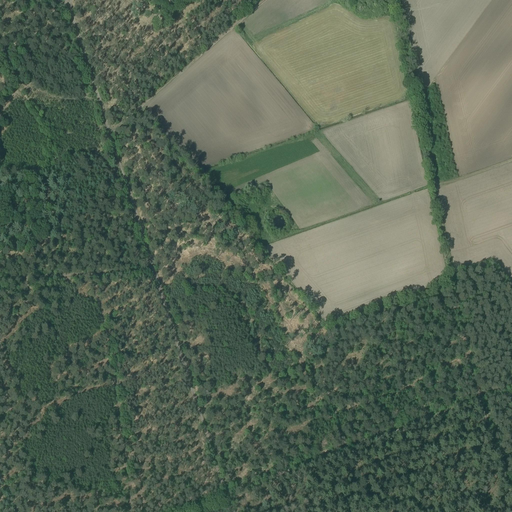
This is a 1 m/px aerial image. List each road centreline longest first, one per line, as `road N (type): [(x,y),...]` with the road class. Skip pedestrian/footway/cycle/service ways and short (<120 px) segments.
road 1 (track): [(511,161),(438,186),(479,398),(511,491)]
road 2 (track): [(226,495),(511,385)]
road 3 (track): [(129,511),(104,321),(89,274)]
road 4 (track): [(226,495),(154,272)]
road 5 (track): [(110,133),(264,0)]
road 6 (track): [(110,133),(154,272)]
road 7 (track): [(69,7),(110,133)]
